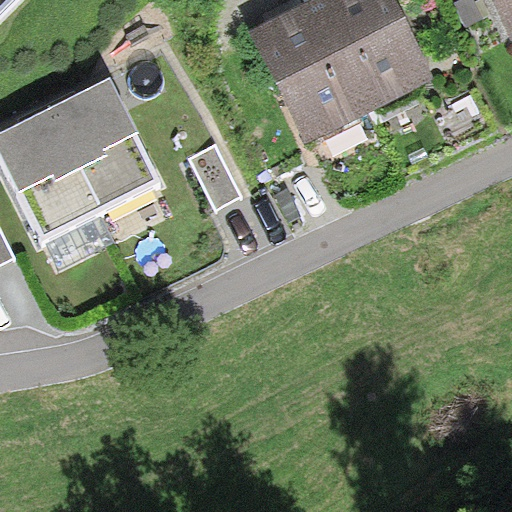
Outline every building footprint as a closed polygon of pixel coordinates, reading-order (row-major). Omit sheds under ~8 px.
[(0,0),(0,48),(44,0),(0,0)] [(374,0),(312,0),(236,38),(290,144),(415,81),(374,0)] [(511,0),(479,0),(500,40),(511,34),(511,0)] [(124,87),(135,113),(165,101),(212,215),(246,201),(189,61),(124,87)] [(155,197),(106,92),(0,140),(0,165),(40,250),(155,197)] [(0,273),(24,263),(0,211),(0,273)]
